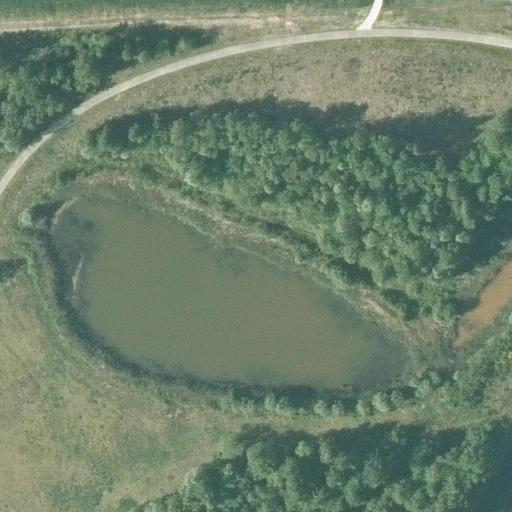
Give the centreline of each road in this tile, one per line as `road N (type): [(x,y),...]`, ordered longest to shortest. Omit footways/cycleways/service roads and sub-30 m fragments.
road 1 (track): [(0,28),(511,7)]
road 2 (track): [(404,306),(511,185)]
road 3 (track): [(337,511),(400,459),(415,415)]
